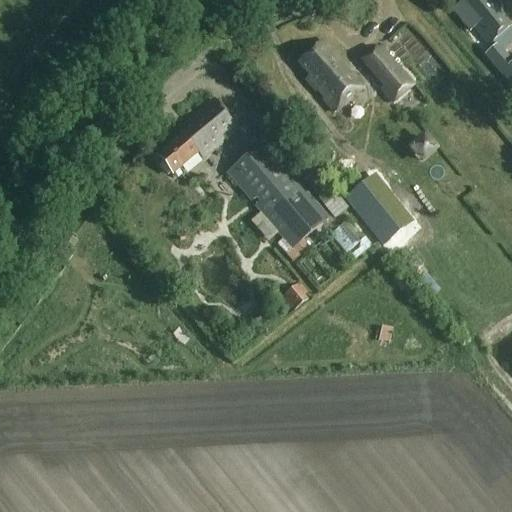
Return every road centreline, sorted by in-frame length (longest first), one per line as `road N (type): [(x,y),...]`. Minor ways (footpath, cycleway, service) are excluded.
road 1 (unclassified): [(4,286),(159,93),(216,49),(330,0)]
road 2 (track): [(381,0),(434,36),(511,127)]
